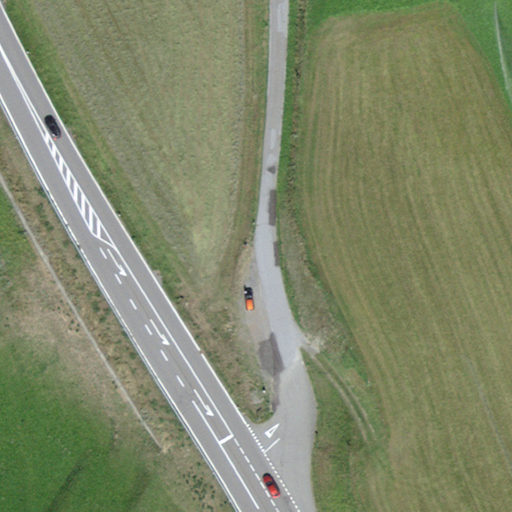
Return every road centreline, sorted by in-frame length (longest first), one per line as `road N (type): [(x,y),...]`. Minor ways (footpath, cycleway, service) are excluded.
road 1 (primary): [(247,473),(104,240),(0,34)]
road 2 (unclassified): [(247,473),(289,430),(295,396),(269,263),(277,0)]
